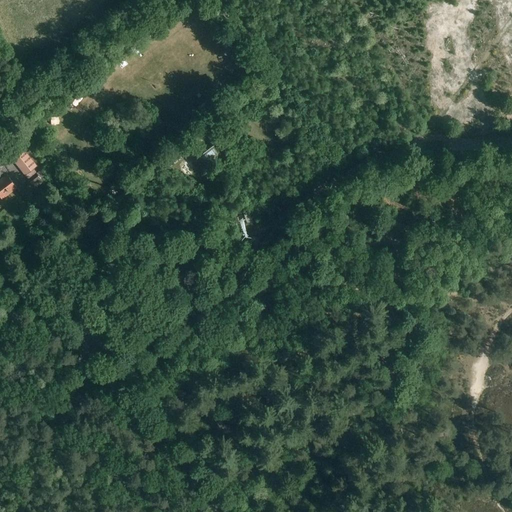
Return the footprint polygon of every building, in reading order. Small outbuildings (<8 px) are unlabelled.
[(283,121),(289,117),(285,111),(278,115),(283,121)] [(184,158),(199,146),(194,140),(179,151),(184,158)] [(212,143),(197,154),(205,165),(220,154),(212,143)] [(12,159),(25,175),(36,166),(24,150),(12,159)] [(28,179),(32,184),(41,178),(40,177),(44,174),(41,170),(37,173),(28,179)] [(0,196),(2,199),(17,187),(7,174),(0,179),(0,196)] [(247,223),(253,221),(250,212),(244,214),(247,223)] [(82,226),(95,242),(102,236),(89,220),(82,226)]
